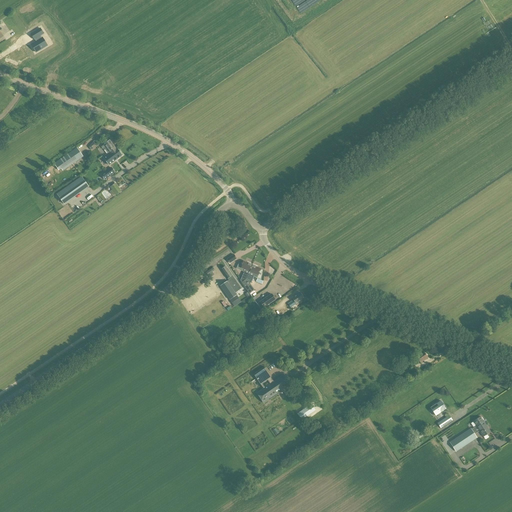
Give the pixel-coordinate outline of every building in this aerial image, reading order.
[(34,14),(38,21),(65,5),(61,0),(32,0),(13,12),(20,22),(34,14)] [(37,39),(32,42),(37,49),(49,42),(43,35),(46,33),(41,26),(32,32),(37,39)] [(111,153),(116,149),(110,140),(104,145),(106,148),(104,149),(108,153),(110,152),(111,153)] [(83,157),(77,148),(54,163),(59,171),(62,169),(63,171),(83,157)] [(109,165),(122,156),(116,149),(111,153),(110,152),(108,153),(103,157),(109,165)] [(101,175),(105,180),(115,173),(111,167),(101,175)] [(57,194),(64,204),(88,187),(81,177),(57,194)] [(110,191),(114,197),(122,190),(115,182),(110,186),(112,189),(110,191)] [(227,259),(230,263),(236,259),(234,255),(227,259)] [(243,269),(249,272),(252,265),(243,261),(242,264),(239,263),(236,268),(242,271),(243,269)] [(254,276),(257,277),(258,276),(261,269),(252,265),(249,272),(248,274),(250,276),(253,279),(254,276)] [(227,282),(221,286),(230,300),(229,300),(234,307),(241,302),(236,295),(237,295),(235,293),(241,289),(232,276),(225,267),(221,269),(230,282),(228,283),(227,282)] [(245,280),(242,283),(249,293),(254,289),(250,285),(253,279),(250,276),(248,274),(245,280)] [(292,298),(293,300),(288,304),(290,308),(304,299),(300,292),(292,298)] [(275,300),(271,294),(257,304),(261,310),(275,300)] [(265,311),(270,319),(275,316),(269,308),(265,311)] [(418,360),(420,363),(427,358),(423,352),(416,357),(413,359),(411,356),(408,358),(412,364),(418,360)] [(263,367),(253,374),(256,379),(259,377),(263,383),(267,380),(270,384),(257,393),(263,402),(269,398),(270,399),(282,391),(281,390),(290,384),(283,375),(274,382),(263,367)] [(435,416),(436,416),(446,409),(441,401),(436,404),(437,404),(439,406),(436,408),(436,407),(432,410),(436,415),(435,416)] [(311,404),(297,414),(301,420),(315,411),(311,404)] [(449,415),(437,423),(441,428),(452,420),(449,415)] [(475,434),(479,431),(483,437),(490,432),(481,417),(473,422),(476,426),(471,430),(471,429),(450,442),(456,452),(477,438),(475,434)]
